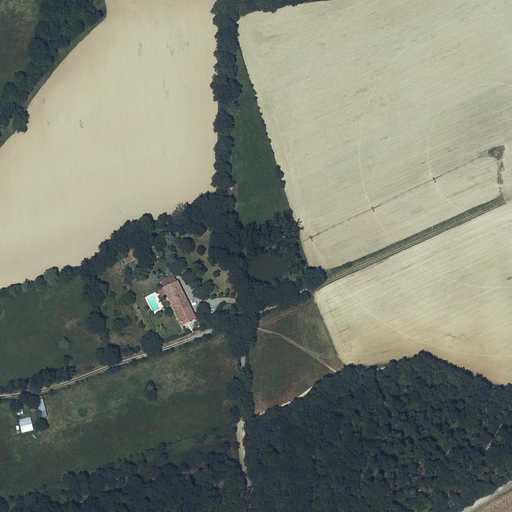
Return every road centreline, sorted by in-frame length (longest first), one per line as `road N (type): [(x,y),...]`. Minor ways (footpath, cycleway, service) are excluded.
road 1 (track): [(346,377),(267,327),(243,322),(0,397)]
road 2 (unclassified): [(257,511),(240,454),(243,322)]
